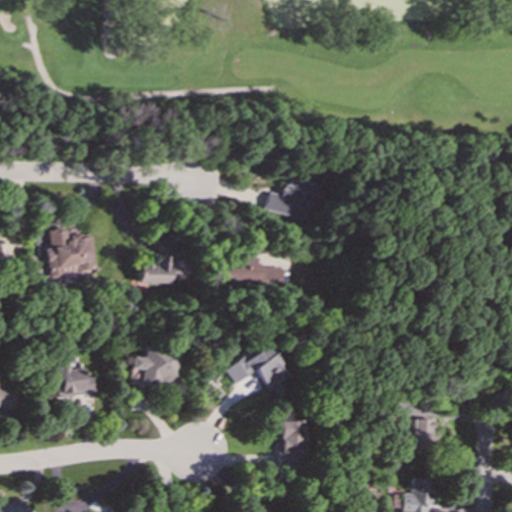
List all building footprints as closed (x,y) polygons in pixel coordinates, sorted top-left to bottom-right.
[(313,187),(281,179),(277,194),(263,191),(259,208),(300,219),(304,204),(309,206),(313,187)] [(47,273),(91,263),(84,232),(61,237),(59,226),(38,231),(47,273)] [(185,282),(184,260),(166,260),(166,255),(147,255),(147,263),(134,263),(134,291),(145,291),(145,282),(185,282)] [(239,352),(216,368),(227,383),(247,368),(263,389),(280,376),(257,344),(241,355),(239,352)] [(126,383),(172,383),(172,349),(138,348),(138,356),(126,356),(126,383)] [(87,375),(76,376),(75,367),(61,369),(60,364),(44,366),(48,398),(89,394),(87,375)] [(0,405),(1,406),(0,414),(0,423),(15,424),(19,390),(0,388),(0,405)] [(428,418),(407,419),(408,450),(429,450),(428,418)] [(297,420),(274,421),(274,469),(290,468),(290,453),(302,453),(301,435),(297,435),(297,420)]
